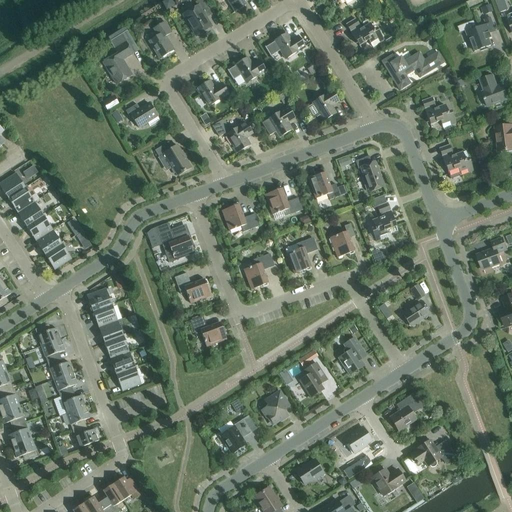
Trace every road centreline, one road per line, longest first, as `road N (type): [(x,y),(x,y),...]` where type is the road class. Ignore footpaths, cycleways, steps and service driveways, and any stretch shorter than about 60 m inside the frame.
road 1 (residential): [(225,184),(168,91),(170,76),(287,4),(301,6),(376,128)]
road 2 (residential): [(403,371),(345,278),(236,319),(193,195)]
road 3 (residential): [(61,288),(124,458),(45,511)]
road 4 (residential): [(439,222),(469,321),(403,371)]
road 5 (residential): [(61,288),(118,249),(139,215),(193,195)]
road 6 (residential): [(225,184),(376,128)]
road 7 (residential): [(0,72),(116,0)]
road 8 (residential): [(376,128),(393,126),(407,139),(439,222)]
